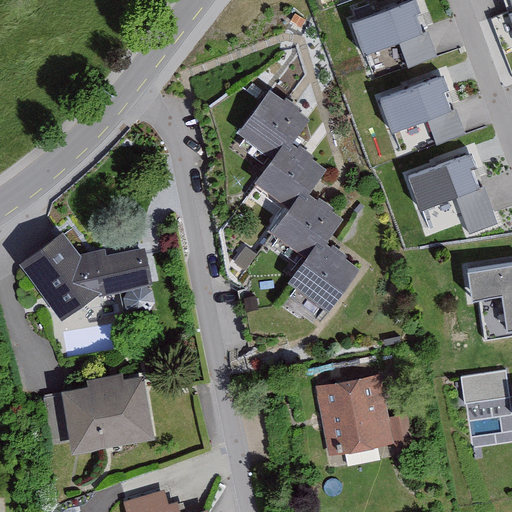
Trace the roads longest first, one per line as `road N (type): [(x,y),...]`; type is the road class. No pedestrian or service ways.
road 1 (residential): [(130,83),(174,144),(246,511)]
road 2 (tertiary): [(0,207),(50,171),(130,83)]
road 3 (residential): [(511,138),(459,0)]
